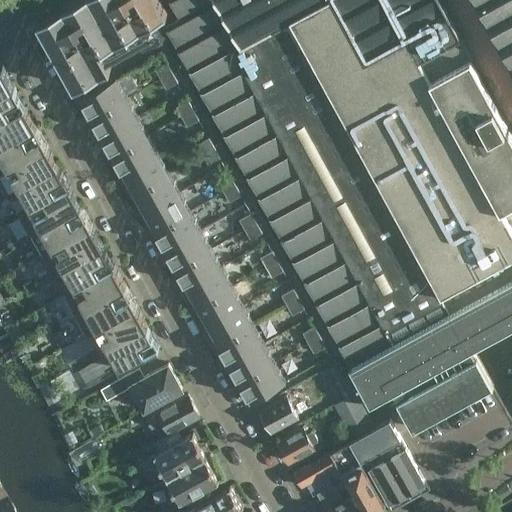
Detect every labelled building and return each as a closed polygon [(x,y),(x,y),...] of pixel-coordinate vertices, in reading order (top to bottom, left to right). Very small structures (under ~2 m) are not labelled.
[(74,0),(38,20),(75,86),(112,65),(109,60),(163,30),(156,18),(168,11),(161,0),(74,0)] [(511,0),(171,0),(182,19),(167,27),(352,365),(350,366),(371,403),(394,390),(399,399),(397,399),(413,428),(493,384),(477,356),(476,356),(472,348),(511,326),(511,0)] [(161,77),(173,71),(167,61),(155,67),(161,77)] [(3,65),(0,66),(0,93),(15,85),(3,64),(3,65)] [(161,77),(167,87),(179,81),(173,71),(161,77)] [(80,96),(92,116),(128,96),(117,76),(80,96)] [(0,120),(26,105),(15,85),(0,93),(0,120)] [(128,96),(92,116),(102,135),(138,115),(128,96)] [(182,115),(194,108),(188,98),(176,105),(182,115)] [(0,146),(37,125),(26,105),(0,120),(0,146)] [(188,125),(200,118),(194,108),(182,115),(188,125)] [(138,115),(102,135),(113,154),(149,133),(138,115)] [(0,172),(48,145),(37,125),(0,146),(0,172)] [(149,133),(113,154),(123,173),(159,152),(149,133)] [(203,153),(215,146),(209,136),(197,143),(203,153)] [(48,145),(8,168),(19,188),(59,165),(48,145)] [(215,146),(203,153),(209,163),(221,156),(215,146)] [(159,152),(123,173),(134,191),(170,171),(159,152)] [(70,185),(59,165),(19,188),(31,208),(70,185)] [(134,191),(144,210),(180,190),(170,171),(134,191)] [(219,180),(224,190),(236,184),(231,174),(219,180)] [(224,190),(230,201),(242,194),(236,184),(224,190)] [(31,208),(20,213),(31,233),(82,205),(70,185),(31,208)] [(144,210),(155,229),(191,209),(180,190),(144,210)] [(82,205),(31,233),(42,253),(93,225),(82,205)] [(155,229),(165,248),(201,228),(191,209),(155,229)] [(245,228),(257,221),(252,211),(240,218),(245,228)] [(257,221),(245,228),(251,238),(263,231),(257,221)] [(93,225),(42,253),(54,273),(104,245),(93,225)] [(165,248),(176,267),(212,247),(201,228),(165,248)] [(104,245),(54,273),(65,293),(115,265),(104,245)] [(176,267),(187,286),(223,266),(212,247),(176,267)] [(266,266),(278,259),(273,249),(261,256),(266,266)] [(278,259),(266,266),(272,276),(284,269),(278,259)] [(115,265),(65,293),(76,313),(126,285),(115,265)] [(187,286),(197,305),(233,285),(223,266),(187,286)] [(126,285),(76,313),(87,333),(137,304),(126,285)] [(197,305),(208,324),(244,303),(233,285),(197,305)] [(299,297),(294,287),(282,294),(287,304),(299,297)] [(287,304),(293,314),(305,307),(299,297),(287,304)] [(10,308),(6,300),(0,302),(0,313),(1,314),(10,308)] [(208,324),(218,343),(254,322),(244,303),(208,324)] [(137,304),(87,333),(88,334),(98,328),(109,347),(148,324),(137,304)] [(218,343),(229,361),(265,341),(254,322),(218,343)] [(148,324),(109,347),(120,368),(160,345),(148,324)] [(321,335),(315,325),(303,331),(308,341),(321,335)] [(326,345),(321,335),(308,341),(314,351),(326,345)] [(229,361),(239,380),(275,360),(265,341),(229,361)] [(239,380),(250,400),(286,380),(275,360),(239,380)] [(330,367),(321,371),(327,384),(336,379),(347,374),(341,361),(330,367)] [(132,382),(145,407),(181,387),(182,388),(183,387),(169,362),(168,362),(168,363),(132,382)] [(107,398),(129,386),(123,375),(101,387),(107,398)] [(164,422),(169,432),(200,415),(188,392),(145,416),(152,428),(164,422)] [(334,403),(347,427),(352,437),(373,425),(356,392),(334,403)] [(300,415),(288,394),(260,409),(272,431),(300,415)] [(350,440),(361,459),(362,459),(365,457),(383,447),(401,437),(390,417),(350,440)] [(101,423),(90,430),(93,436),(105,430),(101,423)] [(305,425),(278,440),(289,461),(316,446),(314,442),(319,439),(313,429),(308,431),(305,425)] [(151,455),(163,478),(207,454),(194,431),(183,437),(178,428),(154,441),(159,450),(151,455)] [(346,428),(334,435),(339,444),(351,437),(346,428)] [(401,437),(383,447),(407,490),(425,480),(401,437)] [(350,440),(331,450),(339,465),(342,470),(341,470),(364,511),(365,511),(385,501),(362,459),(361,459),(350,440)] [(383,447),(365,457),(389,500),(407,490),(383,447)] [(339,465),(331,450),(294,471),(302,485),(339,465)] [(203,487),(220,478),(207,454),(163,478),(176,502),(185,497),(190,506),(208,496),(203,487)] [(317,492),(333,483),(329,474),(309,484),(314,494),(317,492)] [(0,511),(17,511),(0,480),(0,511)] [(322,490),(334,511),(360,511),(351,495),(344,498),(335,482),(322,490)] [(234,511),(243,507),(231,484),(180,511),(234,511)] [(334,511),(322,490),(318,492),(327,508),(319,511),(334,511)]
